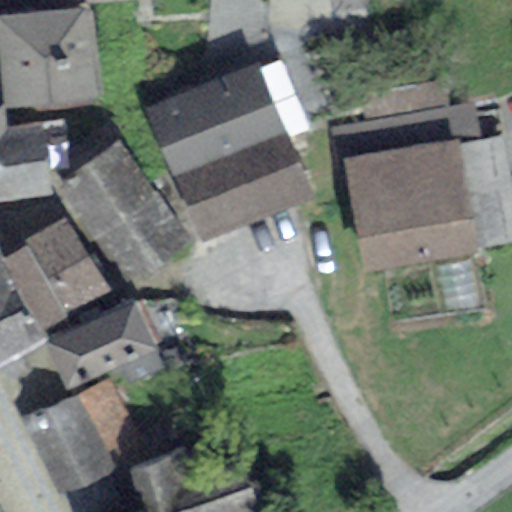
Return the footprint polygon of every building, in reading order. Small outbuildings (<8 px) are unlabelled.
[(264,18),(264,0),(211,0),(209,43),(264,18)] [(98,106),(86,8),(0,17),(0,66),(4,110),(34,107),(34,112),(98,106)] [(175,177),(286,135),(257,64),(145,108),(175,177)] [(461,145),(481,142),(474,103),(332,129),(337,161),(341,160),(460,139),(461,145)] [(0,200),(50,196),(43,123),(7,126),(4,110),(0,110),(0,200)] [(202,243),(313,201),(286,135),(175,177),(202,243)] [(461,145),(478,249),(511,243),(511,194),(502,137),(481,142),(461,145)] [(125,287),(191,242),(120,139),(54,190),(89,243),(93,240),(125,287)] [(460,139),(341,160),(361,275),(479,255),(478,249),(461,145),(460,139)] [(66,314),(109,291),(64,218),(23,241),(26,247),(4,260),(0,252),(0,362),(46,338),(42,332),(67,317),(66,314)] [(44,345),(67,392),(122,366),(129,382),(164,367),(131,299),(44,345)] [(110,381),(21,423),(57,498),(146,457),(110,381)] [(260,511),(240,462),(197,476),(186,446),(130,470),(143,509),(144,511),(260,511)]
